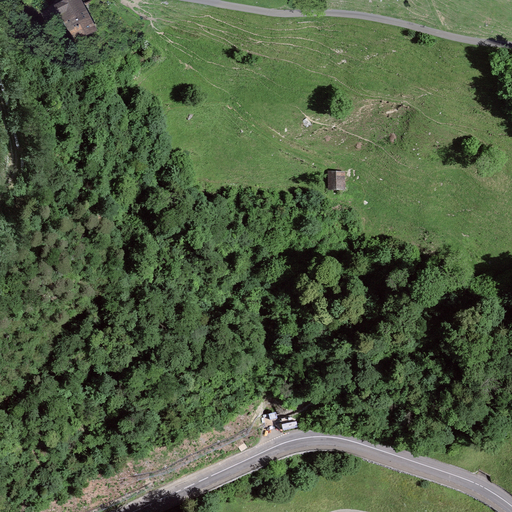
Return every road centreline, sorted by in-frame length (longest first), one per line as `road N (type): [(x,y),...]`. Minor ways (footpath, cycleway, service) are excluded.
road 1 (primary): [(511,506),(401,455),(321,436),(134,511)]
road 2 (residential): [(195,0),(272,13),(335,12),(511,44)]
